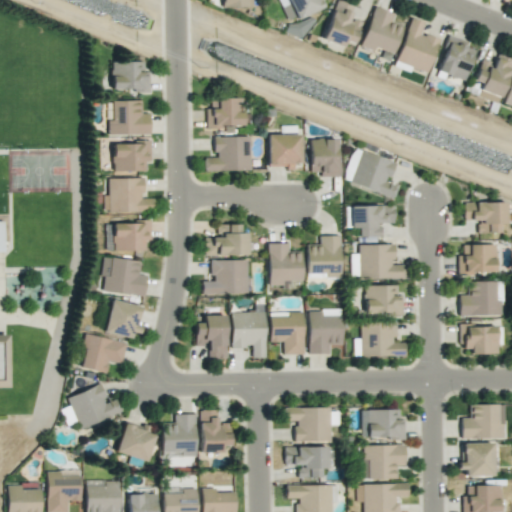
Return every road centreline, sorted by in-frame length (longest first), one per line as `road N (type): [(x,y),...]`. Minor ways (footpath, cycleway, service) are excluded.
road 1 (residential): [(181,0),(181,239),(150,380)]
road 2 (residential): [(150,380),(511,379)]
road 3 (residential): [(433,379),(433,205)]
road 4 (residential): [(433,379),(435,511)]
road 5 (residential): [(260,380),(262,511)]
road 6 (residential): [(182,192),(309,193)]
